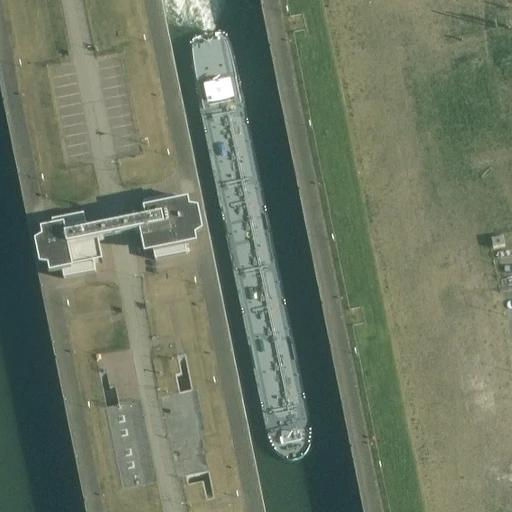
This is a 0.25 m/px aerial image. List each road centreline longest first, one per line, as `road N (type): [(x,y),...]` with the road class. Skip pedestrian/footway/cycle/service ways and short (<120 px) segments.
road 1 (unclassified): [(177,511),(74,0)]
road 2 (unclassified): [(374,511),(272,0)]
